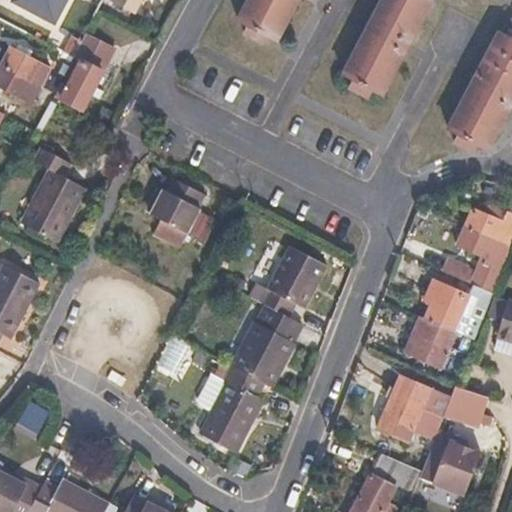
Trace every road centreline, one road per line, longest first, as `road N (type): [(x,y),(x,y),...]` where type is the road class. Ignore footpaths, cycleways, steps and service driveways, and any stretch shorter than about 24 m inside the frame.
road 1 (residential): [(388,206),(157,89),(206,0)]
road 2 (residential): [(279,511),(387,231),(388,206)]
road 3 (residential): [(236,511),(31,370)]
road 4 (residential): [(388,206),(415,185),(511,157)]
